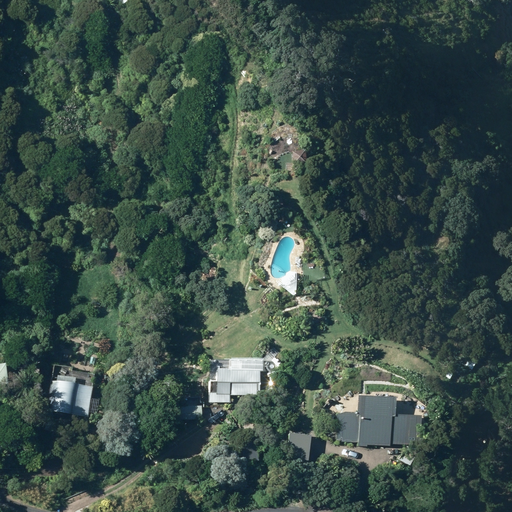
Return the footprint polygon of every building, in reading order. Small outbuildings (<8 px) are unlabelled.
[(284,173),(285,161),(291,161),(291,168),(305,168),(305,152),(300,152),(301,139),(270,138),(270,154),(265,154),(264,172),(284,173)] [(27,185),(30,171),(13,166),(9,181),(27,185)] [(10,340),(10,350),(21,350),(20,340),(10,340)] [(5,362),(0,363),(0,385),(9,384),(5,362)] [(231,394),(260,395),(260,370),(217,369),(216,402),(231,403),(231,394)] [(89,417),(93,386),(75,383),(76,378),(58,375),(57,381),(52,381),(48,411),(89,417)] [(391,397),(353,395),(352,413),(339,413),(333,415),(336,418),(335,439),(339,440),(339,442),(355,442),(355,446),(364,446),(364,445),(388,446),(388,444),(404,444),(406,432),(412,419),(402,415),(403,412),(391,411),(391,397)] [(180,420),(203,419),(202,406),(180,407),(180,420)] [(58,426),(52,419),(46,424),(52,432),(58,426)] [(233,436),(221,436),(221,448),(233,448),(233,436)] [(305,454),(305,440),(294,440),(293,453),(305,454)]
